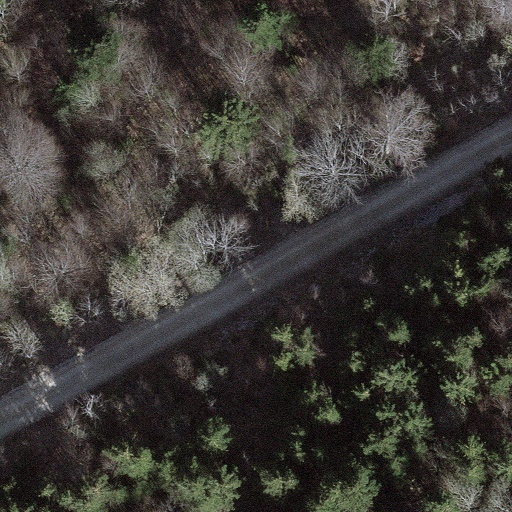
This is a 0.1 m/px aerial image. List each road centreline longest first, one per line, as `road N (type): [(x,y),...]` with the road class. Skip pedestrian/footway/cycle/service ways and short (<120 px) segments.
road 1 (unclassified): [(0,431),(511,135)]
road 2 (track): [(383,0),(0,79)]
